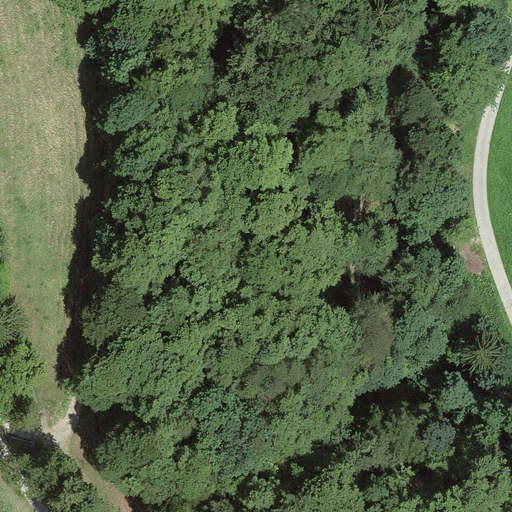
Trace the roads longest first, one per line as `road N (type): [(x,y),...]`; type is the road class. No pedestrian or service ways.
road 1 (track): [(111,0),(112,204),(80,395),(53,440)]
road 2 (track): [(511,48),(480,175),(485,223),(511,307)]
road 3 (track): [(0,324),(53,440),(66,511)]
